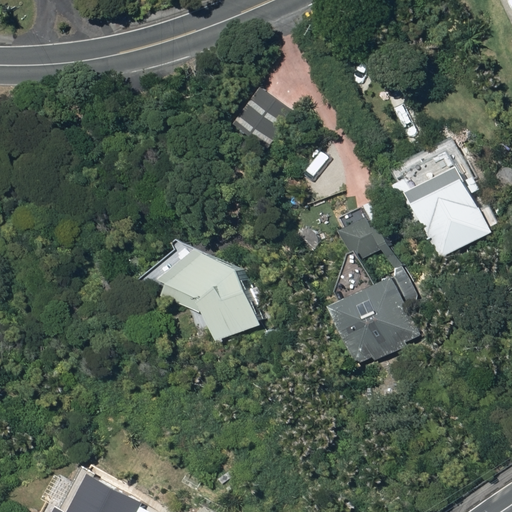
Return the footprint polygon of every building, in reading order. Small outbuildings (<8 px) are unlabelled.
[(433,88),(462,67),(448,46),(418,67),(433,88)] [(478,71),(459,83),(475,109),(494,97),(478,71)] [(268,146),(293,111),(259,87),(234,122),(268,146)] [(412,141),(401,119),(395,105),(381,112),(387,126),(398,148),(412,141)] [(483,228),(451,162),(402,186),(434,252),(483,228)] [(389,246),(376,217),(347,231),(360,260),(389,246)] [(172,281),(207,301),(222,339),(267,322),(252,271),(214,252),(172,281)] [(408,343),(426,335),(400,277),(334,306),(361,364),(378,357),(379,360),(410,346),(408,343)] [(62,511),(56,508),(53,511),(154,511),(142,505),(91,475),(69,511),(62,511)]
